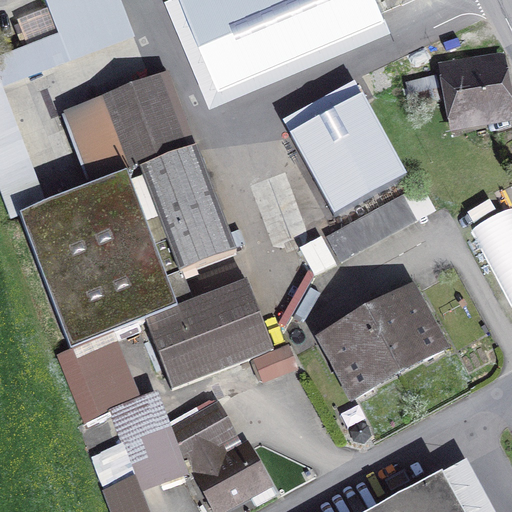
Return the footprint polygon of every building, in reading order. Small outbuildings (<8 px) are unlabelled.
[(204,0),(163,0),(170,15),(205,1),(204,0)] [(384,0),(364,0),(334,14),(362,74),(405,54),(399,41),(402,39),(384,0)] [(440,0),(399,0),(414,33),(449,19),(440,0)] [(446,64),(449,80),(458,79),(465,119),(505,112),(496,59),(468,63),(467,61),(446,64)] [(400,60),(372,71),(378,86),(406,74),(400,60)] [(110,84),(116,97),(148,85),(143,71),(110,84)] [(439,90),(435,77),(407,84),(413,108),(430,104),(427,93),(439,90)] [(68,116),(94,185),(178,153),(152,85),(68,116)] [(326,118),(370,198),(406,178),(362,99),(326,118)] [(0,109),(0,176),(22,168),(0,109)] [(181,276),(236,255),(196,149),(19,216),(71,352),(146,323),(145,321),(191,304),(181,276)] [(423,215),(410,191),(326,237),(339,261),(423,215)] [(511,207),(475,225),(511,304),(511,207)] [(314,274),(337,263),(323,236),(301,247),(314,274)] [(247,283),(191,304),(145,321),(146,323),(172,391),(273,352),(247,283)] [(362,318),(322,340),(355,400),(373,389),(377,377),(412,357),(425,361),(444,351),(411,291),(371,313),(372,316),(363,321),(362,318)] [(78,427),(109,511),(144,511),(137,493),(181,476),(185,483),(196,477),(186,460),(232,435),(216,405),(198,415),(195,410),(165,426),(154,398),(78,427)] [(273,494),(248,449),(196,477),(214,511),(216,511),(249,494),(256,507),(272,498),(273,494)] [(462,511),(442,475),(374,511),(491,511),(488,505),(475,511),(462,511)]
